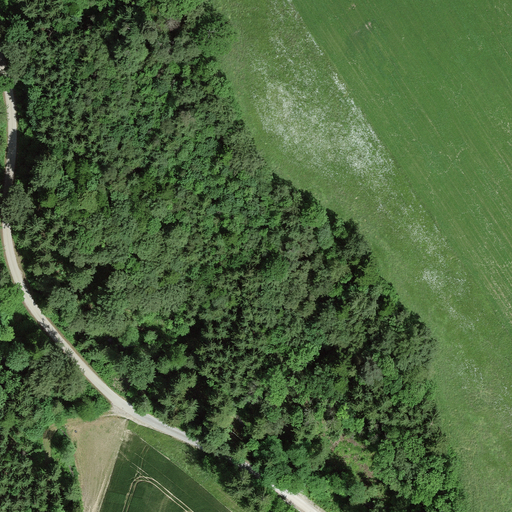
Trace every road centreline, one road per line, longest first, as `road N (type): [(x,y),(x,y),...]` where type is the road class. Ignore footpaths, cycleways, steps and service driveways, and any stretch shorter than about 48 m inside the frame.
road 1 (unclassified): [(0,57),(12,132),(7,235),(33,308),(118,401),(316,511)]
road 2 (track): [(118,401),(110,410),(62,417),(40,437),(0,413)]
